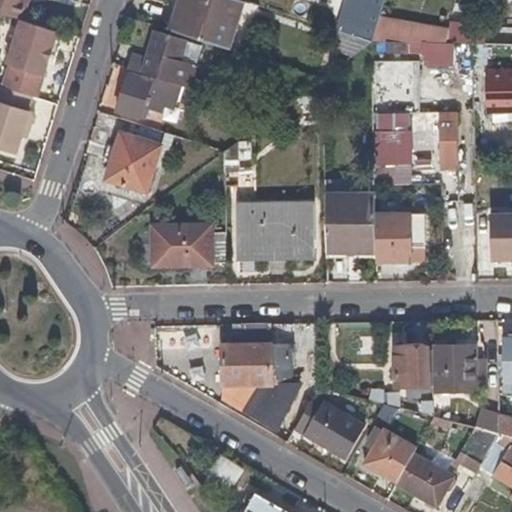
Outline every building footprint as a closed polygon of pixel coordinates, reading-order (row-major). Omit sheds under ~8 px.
[(0,0),(0,12),(24,20),(29,0),(0,0)] [(177,0),(169,27),(230,46),(244,0),(177,0)] [(346,0),(339,29),(373,39),(381,16),(385,0),(346,0)] [(450,29),(381,16),(373,39),(387,40),(408,41),(424,41),(447,42),(450,29)] [(9,65),(12,65),(5,87),(34,96),(38,98),(59,31),(24,20),(9,65)] [(146,56),(132,50),(128,67),(153,74),(183,84),(190,86),(197,65),(181,60),(187,39),(154,29),(146,56)] [(373,39),(339,29),(333,49),(352,55),(373,39)] [(408,41),(387,40),(386,51),(408,52),(408,41)] [(424,41),(408,41),(408,52),(424,53),(424,41)] [(389,60),(373,59),(374,85),(390,85),(389,60)] [(411,59),(389,60),(390,85),(390,110),(411,109),(411,90),(411,59)] [(421,60),(411,59),(411,90),(422,90),(421,60)] [(511,68),(486,69),(488,112),(511,111),(511,68)] [(153,77),(129,69),(116,109),(139,117),(143,104),(158,108),(162,97),(176,103),(183,84),(153,74),(153,77)] [(5,87),(0,86),(0,148),(17,153),(25,125),(30,110),(34,96),(5,87)] [(34,111),(30,110),(25,125),(30,127),(34,111)] [(459,111),(443,111),(444,168),(460,168),(459,111)] [(129,132),(121,130),(106,177),(148,191),(163,143),(160,142),(164,130),(132,120),(129,132)] [(412,130),(377,131),(378,162),(412,162),(412,130)] [(421,187),(405,188),(406,203),(422,203),(421,187)] [(376,192),(327,192),(328,252),(377,252),(376,192)] [(315,201),(239,202),(240,254),(316,253),(315,201)] [(412,212),(377,213),(378,261),(414,260),(413,241),(428,241),(427,208),(412,208),(412,212)] [(511,212),(492,213),(493,259),(511,258),(511,212)] [(153,222),(153,238),(154,265),(215,265),(215,262),(228,262),(227,231),(215,231),(215,222),(153,222)] [(295,341),(224,342),(224,385),(250,385),(282,385),(294,384),(295,341)] [(477,343),(435,343),(435,391),(478,390),(477,343)] [(431,345),(395,345),(397,386),(431,385),(431,345)] [(282,385),(250,385),(240,402),(264,415),(282,385)] [(333,389),(321,386),(297,428),(349,457),(368,424),(342,408),(338,415),(323,405),(333,389)] [(384,388),(373,388),(371,399),(383,402),(401,407),(401,391),(384,391),(384,388)] [(435,401),(423,400),(423,413),(435,416),(435,401)] [(500,413),(481,408),(476,426),(500,432),(500,413)] [(511,416),(500,413),(500,432),(511,435),(511,416)] [(476,426),(435,416),(418,446),(415,452),(455,475),(438,505),(398,482),(388,497),(413,511),(454,511),(475,477),(453,464),(462,450),(476,426)] [(367,443),(374,447),(365,463),(398,482),(415,452),(418,446),(385,427),(384,430),(377,426),(367,443)] [(500,432),(476,426),(462,450),(483,462),(500,432)] [(511,435),(500,432),(483,462),(481,465),(494,472),(494,474),(511,484),(511,495),(511,496),(511,435)] [(483,462),(462,450),(453,464),(475,477),(481,465),(483,462)] [(455,475),(415,452),(398,482),(438,505),(455,475)] [(246,467),(223,453),(214,469),(236,483),(246,467)] [(247,509),(250,511),(292,511),(257,491),(247,509)]
